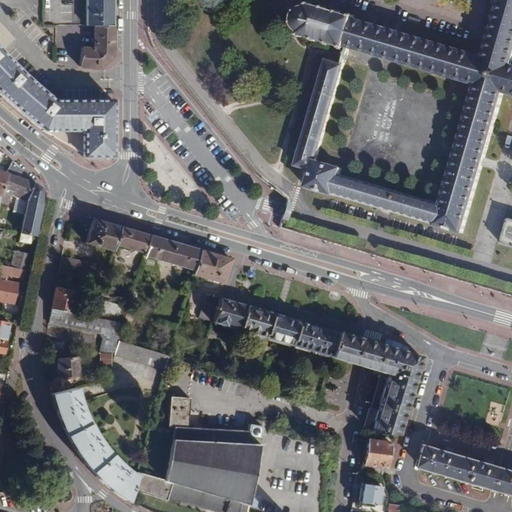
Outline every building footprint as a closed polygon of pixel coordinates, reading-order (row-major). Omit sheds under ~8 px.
[(85,0),(86,25),(93,25),(112,25),(112,0),(85,0)] [(511,65),(511,66),(511,63),(511,0),(500,0),(484,57),(474,54),(354,19),(346,47),(390,60),(454,79),(476,85),(474,92),(458,149),(457,153),(455,159),(442,205),(340,176),(341,169),(317,161),(319,153),(345,65),(327,61),(296,166),(311,170),(306,188),(333,195),(334,194),(436,224),(436,226),(462,233),(482,167),(483,160),(485,154),(503,93),(511,95),(511,65)] [(346,47),(354,19),(355,17),(352,16),(351,17),(341,14),(341,13),(338,12),(338,13),(327,10),(327,9),(324,8),(323,9),(312,6),(313,5),(310,4),(309,7),(303,8),(299,10),(298,9),(296,11),(297,13),(295,18),(294,22),(293,22),(293,25),(295,25),(296,28),(298,31),(301,34),(300,36),(302,37),(303,36),(314,39),(314,41),(317,41),(318,40),(328,43),(328,45),(331,46),(332,44),(342,47),(342,49),(344,50),(345,47),(346,47)] [(0,24),(0,93),(2,96),(9,101),(27,117),(43,130),(82,153),(82,157),(113,157),(112,100),(53,100),(42,91),(27,78),(0,52),(14,40),(0,24)] [(99,69),(112,61),(112,52),(112,25),(93,25),(93,48),(81,47),(80,67),(99,69)] [(26,199),(34,182),(27,175),(24,177),(21,173),(23,171),(14,163),(9,175),(6,173),(0,198),(0,208),(5,209),(10,196),(15,198),(11,212),(22,214),(25,199),(26,199)] [(25,199),(22,214),(19,233),(35,235),(41,203),(41,192),(40,187),(38,185),(34,182),(26,199),(25,199)] [(114,244),(119,227),(105,223),(92,219),(85,243),(112,251),(114,244)] [(511,246),(511,219),(509,219),(502,244),(511,246)] [(143,254),(148,236),(132,231),(119,227),(114,244),(143,254)] [(192,270),(198,250),(172,243),(148,236),(143,254),(142,255),(192,270)] [(191,274),(222,283),(229,260),(198,250),(192,270),(191,274)] [(15,251),(12,268),(23,270),(27,271),(31,255),(15,251)] [(107,267),(61,257),(57,273),(103,283),(107,267)] [(12,268),(0,264),(0,276),(5,277),(6,270),(9,271),(8,276),(22,279),(23,270),(12,268)] [(16,283),(0,280),(0,301),(13,304),(16,283)] [(50,309),(70,312),(74,292),(55,288),(50,309)] [(211,322),(218,299),(205,295),(198,318),(211,322)] [(122,323),(127,308),(98,299),(93,317),(122,323)] [(230,302),(218,299),(211,322),(238,330),(245,306),(230,302)] [(256,310),(245,306),(238,330),(251,333),(264,337),(271,314),(256,310)] [(117,341),(122,323),(93,317),(70,312),(50,309),(48,324),(98,333),(102,339),(99,353),(113,353),(117,341)] [(282,317),(271,314),(264,337),(291,345),(298,322),(282,317)] [(8,323),(0,321),(0,352),(3,353),(8,323)] [(298,322),(291,345),(330,356),(337,333),(316,327),(298,322)] [(337,333),(330,356),(355,363),(368,367),(372,368),(389,373),(381,403),(379,410),(369,407),(362,432),(397,436),(414,375),(420,357),(391,349),(372,343),(352,338),(337,333)] [(163,369),(167,356),(117,341),(113,353),(113,355),(163,369)] [(76,357),(56,359),(58,378),(78,376),(76,357)] [(128,502),(128,500),(131,490),(132,488),(136,474),(127,471),(114,460),(102,446),(96,438),(94,435),(92,432),(87,423),(82,410),(79,403),(78,400),(75,390),(74,388),(50,394),(51,397),(58,418),(66,435),(80,457),(90,469),(99,479),(111,490),(128,502)] [(136,474),(132,488),(179,504),(180,501),(216,511),(247,511),(262,427),(249,425),(247,432),(187,428),(188,398),(169,397),(167,428),(173,428),(164,478),(137,470),(136,474)] [(387,459),(390,448),(390,443),(367,439),(363,465),(357,464),(356,471),(384,475),(386,468),(389,469),(392,459),(387,459)] [(448,451),(429,446),(423,468),(505,492),(511,494),(511,469),(511,470),(489,463),(448,451)] [(380,487),(360,483),(357,502),(377,505),(380,487)]
